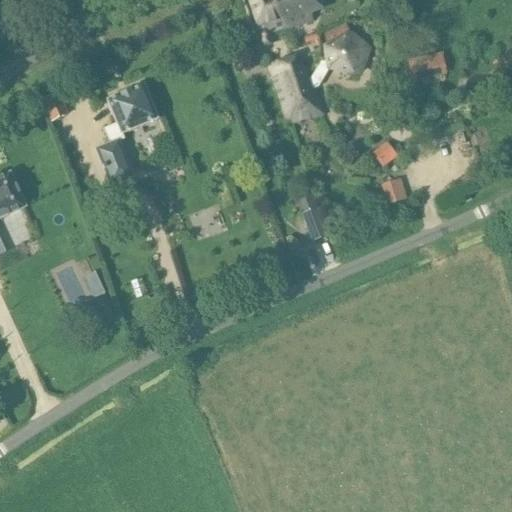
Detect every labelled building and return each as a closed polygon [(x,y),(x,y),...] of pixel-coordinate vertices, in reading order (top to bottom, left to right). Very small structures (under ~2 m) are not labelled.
[(247,0),(262,46),(269,43),(266,36),(310,21),(308,16),(325,11),(321,0),(247,0)] [(324,38),(327,55),(311,79),(308,70),(299,71),(295,59),(269,67),(289,124),(322,113),(315,90),(319,89),(329,70),(358,75),(367,52),(351,38),(346,27),(324,38)] [(441,57),(408,64),(411,81),(445,74),(441,57)] [(110,189),(134,179),(120,144),(125,142),(122,136),(157,122),(143,88),(105,104),(114,126),(104,131),(109,145),(94,151),(110,189)] [(59,97),(41,104),(49,124),(66,117),(59,97)] [(386,147),(372,157),(382,170),(395,160),(386,147)] [(226,170),(214,175),(220,192),(232,188),(226,170)] [(451,196),(483,180),(478,170),(446,186),(451,196)] [(0,222),(25,211),(9,176),(0,180),(0,222)] [(388,208),(407,201),(400,180),(381,187),(388,208)]
